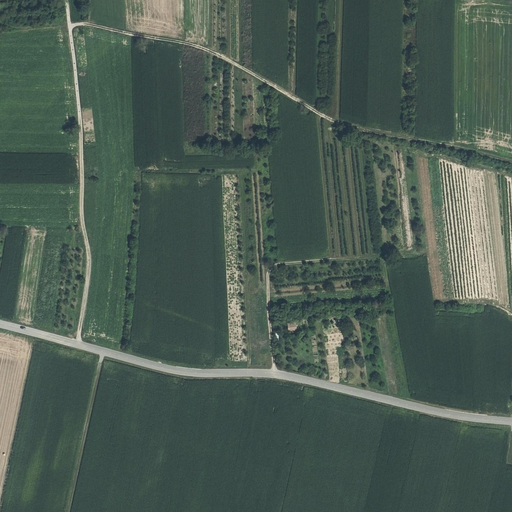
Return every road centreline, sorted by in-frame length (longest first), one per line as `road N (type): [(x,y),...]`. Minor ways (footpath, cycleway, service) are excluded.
road 1 (tertiary): [(0,323),(171,369),(275,373),(511,421)]
road 2 (track): [(16,28),(86,22),(190,42),(336,121),(511,161)]
road 3 (track): [(77,344),(88,249),(66,0)]
road 4 (track): [(275,373),(270,268),(382,255)]
road 5 (track): [(329,118),(338,137),(511,174)]
road 6 (track): [(102,351),(67,511)]
